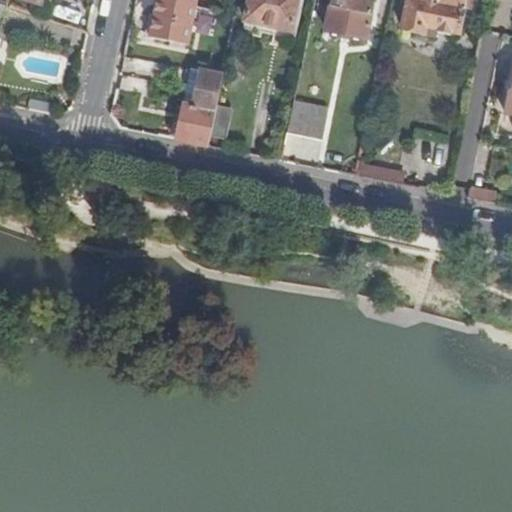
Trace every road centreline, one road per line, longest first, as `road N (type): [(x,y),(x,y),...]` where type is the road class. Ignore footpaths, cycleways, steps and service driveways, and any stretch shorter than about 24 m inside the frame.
road 1 (residential): [(86,144),(511,231)]
road 2 (residential): [(117,0),(86,144)]
